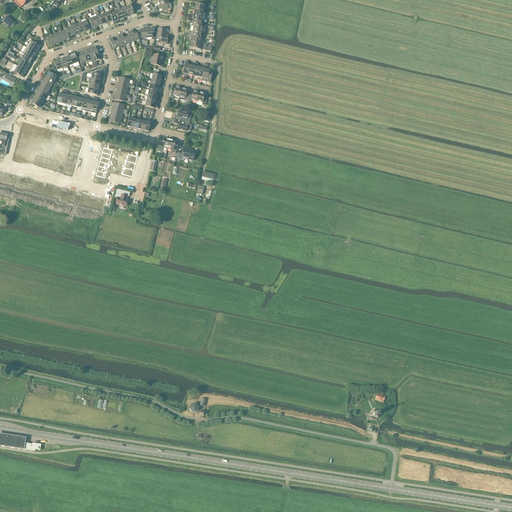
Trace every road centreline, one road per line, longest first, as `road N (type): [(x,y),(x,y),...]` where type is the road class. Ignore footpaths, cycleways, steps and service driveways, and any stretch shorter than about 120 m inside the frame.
road 1 (unclassified): [(390,488),(395,449),(243,418),(190,419),(144,398),(0,368)]
road 2 (primary): [(390,488),(0,428)]
road 3 (primary): [(511,508),(390,488)]
